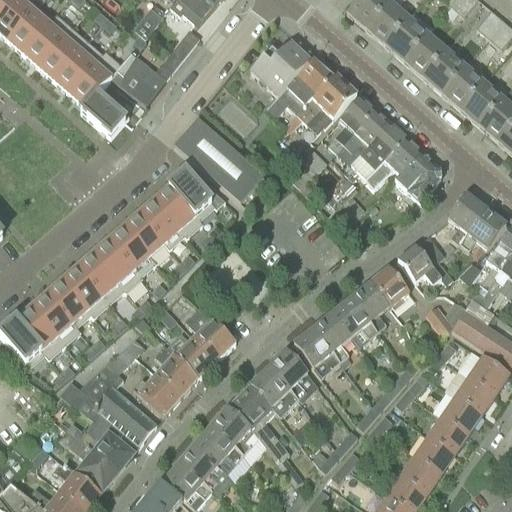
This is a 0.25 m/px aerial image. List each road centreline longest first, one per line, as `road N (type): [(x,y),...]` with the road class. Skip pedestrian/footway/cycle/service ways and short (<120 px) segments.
road 1 (residential): [(471,169),(438,215),(239,369),(121,511)]
road 2 (residential): [(274,0),(128,181),(0,293)]
road 3 (tertiary): [(471,169),(313,26)]
